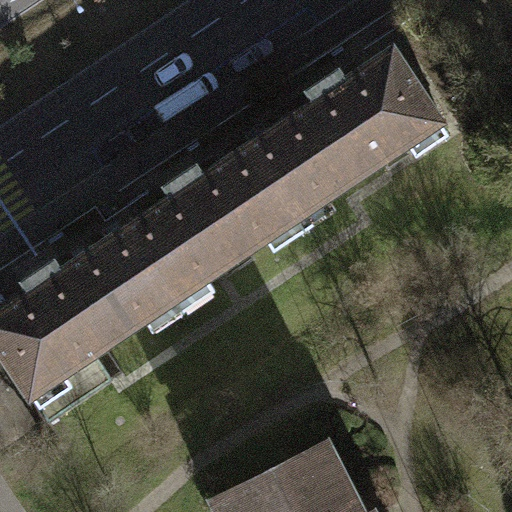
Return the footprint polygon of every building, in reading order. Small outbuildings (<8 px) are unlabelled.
[(314,97),(248,142),(296,213),(439,116),(391,45),(342,78),(337,70),(308,89),(314,97)] [(511,68),(491,80),(511,110),(511,68)] [(172,193),(125,224),(173,295),(296,213),(248,142),(200,173),(195,166),(166,185),(172,193)] [(173,295),(125,224),(59,268),(53,259),(25,278),(30,285),(0,304),(0,347),(48,420),(111,379),(91,349),(173,295)] [(358,511),(324,442),(218,493),(227,511),(358,511)]
